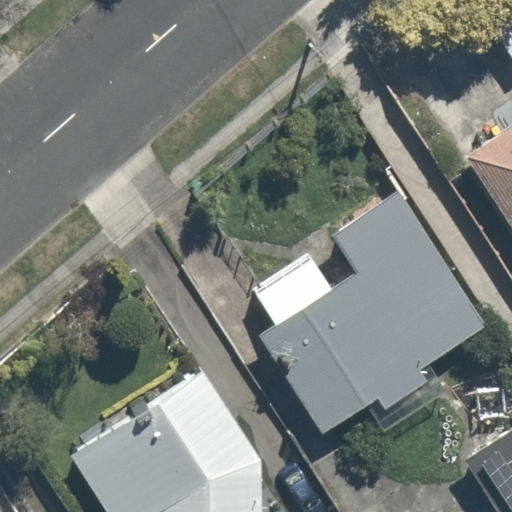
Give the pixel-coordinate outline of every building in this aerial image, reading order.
[(511,0),(477,0),(511,47),(511,0)] [(511,125),(477,148),(511,201),(511,125)] [(494,315),(406,179),(337,223),(363,264),(331,286),(311,255),(246,297),(337,438),(435,376),(424,360),(494,315)] [(263,511),(266,462),(204,359),(74,447),(117,511),(137,511),(263,511)] [(511,511),(511,421),(465,453),(505,511),(511,511)] [(10,511),(0,494),(0,511),(10,511)]
